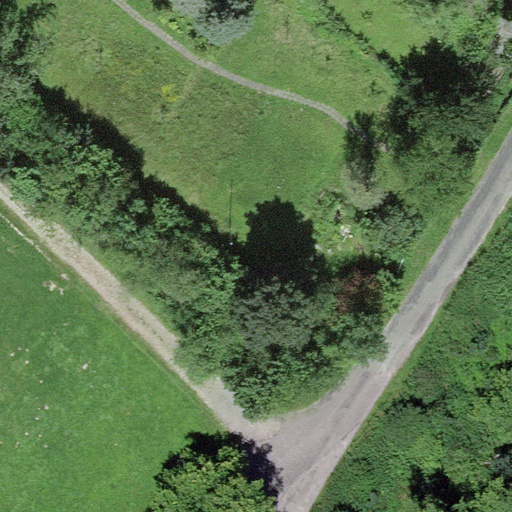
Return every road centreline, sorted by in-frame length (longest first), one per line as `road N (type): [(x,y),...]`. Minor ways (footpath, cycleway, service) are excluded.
road 1 (track): [(195,511),(379,357),(511,124)]
road 2 (track): [(270,444),(0,183)]
road 3 (track): [(379,357),(282,511)]
